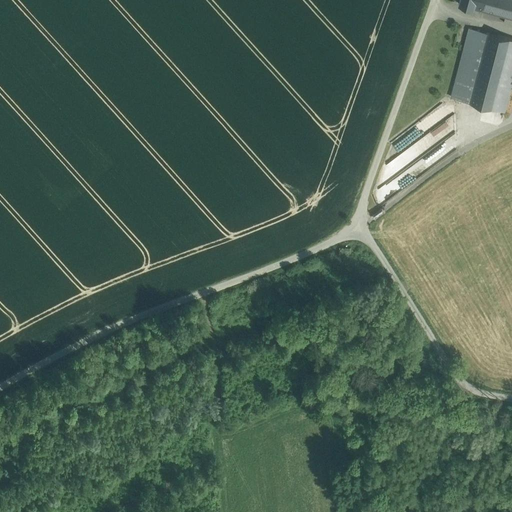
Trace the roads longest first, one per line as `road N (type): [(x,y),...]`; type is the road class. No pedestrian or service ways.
road 1 (unclassified): [(356,213),(338,238),(146,313),(0,389)]
road 2 (unclassified): [(356,213),(455,375),(476,392),(511,398)]
road 3 (unclassified): [(435,0),(356,213)]
road 4 (track): [(362,223),(459,152),(511,126)]
road 5 (track): [(199,292),(218,344),(213,421),(220,433)]
